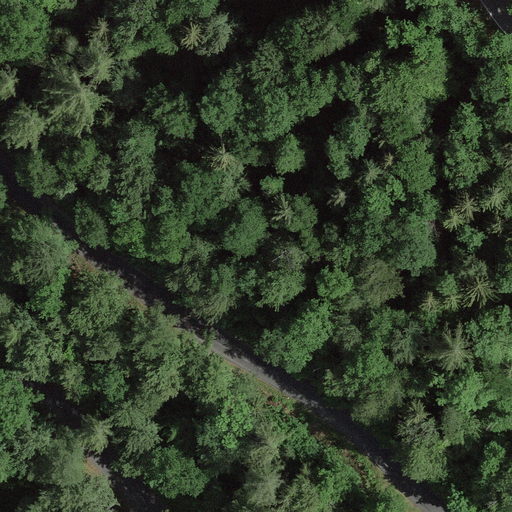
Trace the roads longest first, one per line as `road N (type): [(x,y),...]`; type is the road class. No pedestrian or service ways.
road 1 (tertiary): [(0,168),(182,315),(332,410),(445,511)]
road 2 (tertiary): [(157,511),(0,335)]
